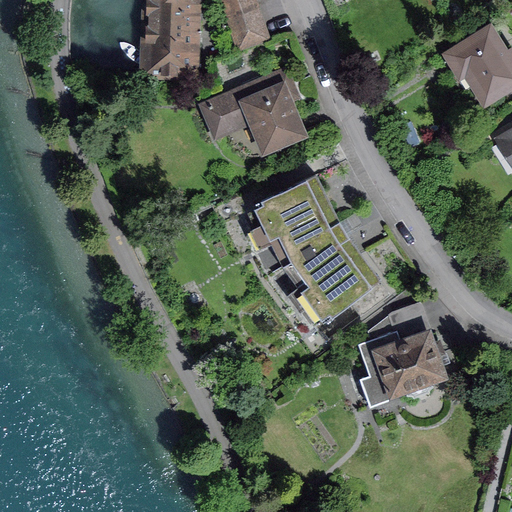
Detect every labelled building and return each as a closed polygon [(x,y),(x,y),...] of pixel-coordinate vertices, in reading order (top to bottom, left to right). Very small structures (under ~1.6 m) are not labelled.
[(144,0),(144,19),(197,22),(198,0),(144,0)] [(220,0),(227,17),(257,7),(254,0),(220,0)] [(227,17),(232,33),(262,23),(257,7),(227,17)] [(197,28),(197,22),(144,19),(143,47),(196,49),(197,32),(199,32),(199,28),(197,28)] [(268,38),(262,23),(232,33),(238,49),(268,38)] [(490,27),(448,52),(461,72),(467,69),(485,100),(511,83),(511,64),(511,63),(511,52),(509,48),(504,51),(490,27)] [(195,77),(196,49),(143,47),(142,75),(195,77)] [(285,71),(204,106),(217,134),(239,125),(235,117),(249,111),(264,148),(302,132),(283,88),(291,85),(285,71)] [(511,156),(511,132),(501,139),(511,156)] [(380,279),(344,230),(317,174),(252,205),(282,264),(323,321),(380,279)] [(371,338),(359,342),(370,374),(360,377),(371,405),(393,397),(390,390),(392,389),(393,391),(406,386),(409,394),(412,394),(414,396),(429,391),(430,388),(432,386),(430,378),(443,374),(428,334),(431,333),(419,302),(392,311),(368,330),(371,338)]
